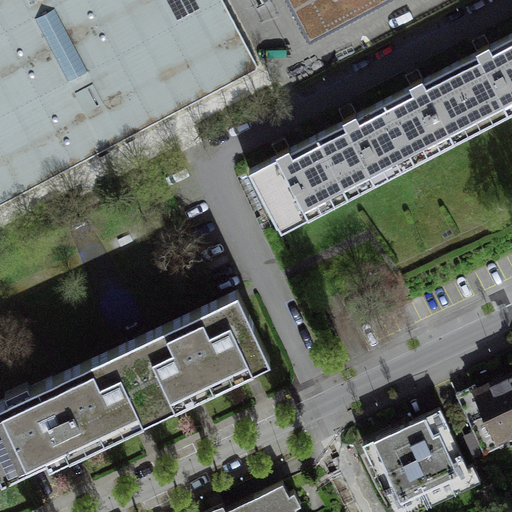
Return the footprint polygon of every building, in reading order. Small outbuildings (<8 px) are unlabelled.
[(223,0),(0,0),(0,201),(258,66),(223,0)] [(287,0),(309,39),(382,0),(287,0)] [(239,171),(273,235),(511,110),(511,29),(478,48),(416,80),(352,113),(276,152),(239,171)] [(246,360),(266,350),(236,286),(0,396),(0,475),(0,476),(58,449),(136,412),(191,386),(246,360)] [(511,440),(511,374),(503,379),(476,391),(503,445),(511,440)] [(412,511),(479,480),(446,410),(368,447),(399,511),(412,511)] [(312,511),(310,506),(292,473),(218,511),(312,511)]
